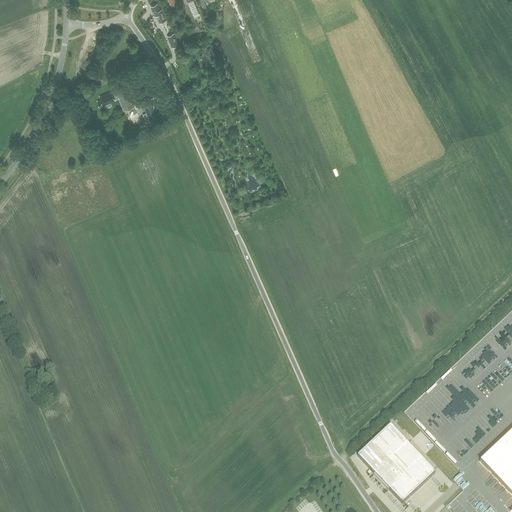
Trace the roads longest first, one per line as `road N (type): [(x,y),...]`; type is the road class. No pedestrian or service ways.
road 1 (unclassified): [(333,453),(174,92),(124,15)]
road 2 (secondary): [(0,184),(47,109),(66,24)]
